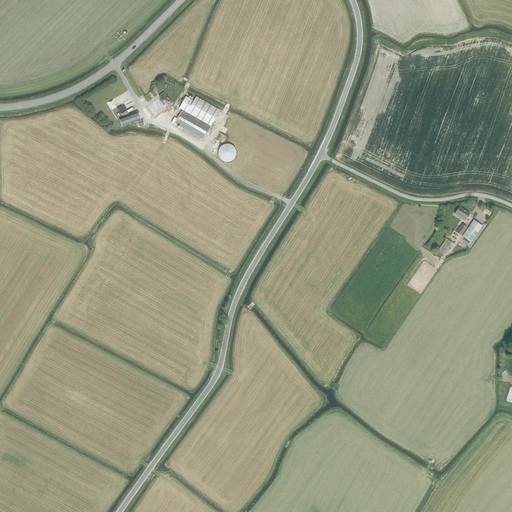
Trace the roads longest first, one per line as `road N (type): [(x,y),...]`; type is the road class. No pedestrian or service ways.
road 1 (tertiary): [(119,511),(216,375),(240,287),(320,154)]
road 2 (secondary): [(180,0),(79,86),(0,107)]
road 3 (unclassified): [(511,206),(475,194),(409,197),(320,154)]
road 4 (tertiary): [(320,154),(358,53),(352,0)]
